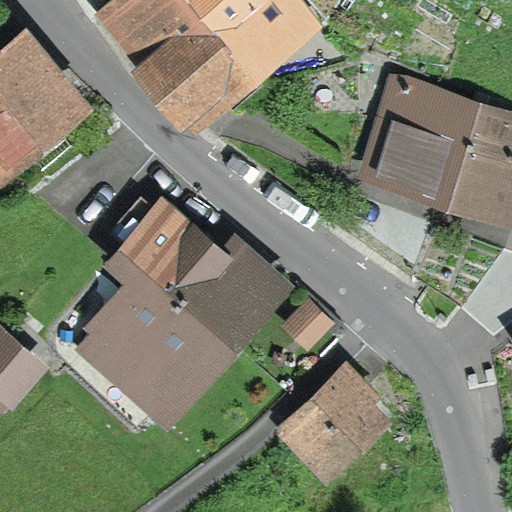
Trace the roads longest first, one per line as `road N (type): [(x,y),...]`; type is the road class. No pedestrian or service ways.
road 1 (residential): [(173,139),(432,377),(475,511)]
road 2 (residential): [(173,139),(211,127),(251,130),(355,186),(511,244)]
road 3 (residential): [(34,0),(173,139)]
